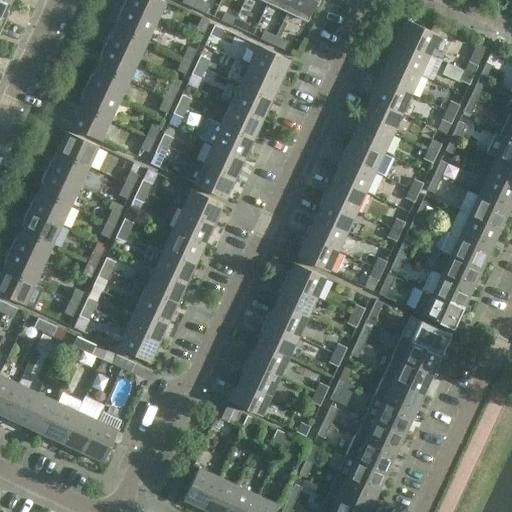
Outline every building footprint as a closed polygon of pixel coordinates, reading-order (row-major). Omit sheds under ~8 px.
[(6,10),(10,2),(6,0),(0,0),(0,20),(3,22),(9,11),(6,10)] [(124,0),(122,6),(155,22),(165,1),(162,0),(124,0)] [(209,5),(198,0),(196,0),(193,7),(205,13),(209,5)] [(287,12),(292,0),(268,0),(267,3),(287,12)] [(292,0),(287,12),(307,21),(315,5),(317,6),(319,0),(292,0)] [(146,41),(155,22),(122,6),(116,17),(119,18),(115,27),(146,41)] [(232,26),(236,18),(224,12),(221,20),(232,26)] [(201,18),(201,19),(196,29),(204,33),(209,22),(201,18)] [(248,23),(236,18),(232,26),(245,31),(248,23)] [(406,20),(397,40),(429,55),(438,34),(406,20)] [(214,25),(209,35),(218,39),(223,29),(214,25)] [(137,61),(146,41),(115,27),(111,35),(109,34),(103,45),(137,61)] [(272,44),(276,36),(264,30),(260,38),(272,44)] [(438,77),(454,37),(442,32),(425,72),(438,77)] [(287,41),(276,36),(272,44),(284,49),(287,41)] [(420,74),(429,55),(397,40),(388,59),(420,74)] [(128,80),(137,61),(103,45),(98,56),(100,57),(97,66),(128,80)] [(258,45),(248,65),(280,80),(289,60),(258,45)] [(188,46),(182,58),(190,62),(196,50),(188,46)] [(200,55),(195,65),(204,69),(209,59),(200,55)] [(185,74),(190,62),(182,58),(177,70),(185,74)] [(411,94),(420,74),(388,59),(379,79),(411,94)] [(468,61),(464,70),(473,75),(477,65),(468,61)] [(493,65),(486,62),(479,77),(486,80),(493,65)] [(200,78),(204,69),(195,65),(191,74),(200,78)] [(271,100),(280,80),(248,65),(239,85),(271,100)] [(119,100),(128,80),(97,66),(93,74),(90,73),(85,84),(119,100)] [(469,84),(473,75),(464,70),(460,80),(469,84)] [(173,78),(164,97),(172,101),(181,81),(173,78)] [(402,113),(411,94),(379,79),(370,98),(402,113)] [(484,85),(477,82),(476,82),(470,96),(477,100),(484,85)] [(110,120),(119,100),(85,84),(80,95),(82,97),(78,105),(110,120)] [(262,119),(271,100),(239,85),(230,105),(262,119)] [(182,94),(177,104),(186,108),(191,98),(182,94)] [(470,114),(477,100),(470,96),(463,111),(470,114)] [(166,113),(172,101),(164,97),(158,109),(166,113)] [(392,133),(402,113),(370,98),(361,118),(392,133)] [(450,100),(446,110),(455,114),(459,104),(450,100)] [(177,127),(186,108),(177,104),(168,123),(177,127)] [(100,140),(110,120),(78,105),(69,125),(100,140)] [(253,139),(262,119),(230,105),(221,124),(253,139)] [(450,123),(455,114),(446,110),(441,119),(450,123)] [(511,116),(509,115),(500,134),(511,139),(511,116)] [(383,152),(392,133),(361,118),(351,138),(383,152)] [(465,124),(459,121),(458,121),(451,136),(459,139),(465,124)] [(151,124),(146,136),(154,140),(159,128),(151,124)] [(244,158),(253,139),(221,124),(212,144),(244,158)] [(66,131),(57,151),(88,166),(98,146),(66,131)] [(172,138),(164,134),(163,133),(159,143),(168,148),(172,138)] [(511,163),(511,139),(500,134),(496,133),(487,152),(496,156),(511,163)] [(148,152),(154,140),(146,136),(140,148),(148,152)] [(452,154),(459,139),(451,136),(444,150),(452,154)] [(374,172),(383,152),(351,138),(342,157),(374,172)] [(441,144),(440,143),(432,139),(428,149),(437,153),(441,144)] [(159,167),(168,148),(159,143),(150,163),(159,167)] [(234,178),(244,158),(212,144),(203,163),(234,178)] [(432,162),(437,153),(428,149),(423,158),(432,162)] [(79,186),(88,166),(57,151),(53,160),(50,159),(45,170),(79,186)] [(511,187),(511,163),(496,156),(487,176),(511,187)] [(365,192),(374,172),(342,157),(333,177),(365,192)] [(447,163),(441,160),(440,160),(433,175),(440,178),(447,163)] [(225,198),(234,178),(203,163),(193,183),(225,198)] [(70,205),(79,186),(45,170),(40,181),(42,182),(38,191),(70,205)] [(130,171),(124,182),(132,186),(138,175),(130,171)] [(434,193),(440,178),(433,175),(426,189),(434,193)] [(508,209),(511,200),(511,187),(487,176),(478,196),(508,209)] [(356,211),(365,192),(333,177),(324,196),(356,211)] [(142,179),(138,189),(147,193),(151,183),(142,179)] [(414,179),(409,188),(418,192),(423,183),(414,179)] [(127,198),(132,186),(124,182),(119,195),(127,198)] [(414,202),(418,192),(409,188),(405,197),(414,202)] [(142,202),(147,193),(138,189),(133,198),(142,202)] [(222,204),(191,189),(181,209),(213,224),(222,204)] [(61,225),(70,205),(38,191),(35,199),(32,198),(27,209),(61,225)] [(498,229),(508,209),(478,196),(469,191),(459,211),(498,229)] [(347,231),(356,211),(324,196),(315,216),(347,231)] [(429,203),(421,200),(415,214),(422,218),(429,203)] [(52,244),(61,225),(27,209),(22,220),(24,221),(20,230),(52,244)] [(204,243),(213,224),(181,209),(172,229),(204,243)] [(112,210),(106,221),(114,225),(119,214),(112,210)] [(489,249),(498,229),(459,211),(450,231),(489,249)] [(415,232),(422,218),(415,214),(408,229),(415,232)] [(338,250),(347,231),(315,216),(306,236),(338,250)] [(133,223),(125,219),(124,218),(119,228),(129,232),(133,223)] [(395,218),(391,227),(400,231),(405,222),(395,218)] [(108,238),(114,225),(106,221),(100,234),(108,238)] [(396,241),(400,231),(391,227),(387,237),(396,241)] [(124,242),(129,232),(119,228),(115,237),(124,242)] [(195,263),(204,243),(172,229),(163,248),(195,263)] [(43,264),(52,244),(20,230),(16,238),(14,237),(9,248),(43,264)] [(480,269),(489,249),(450,231),(441,251),(450,255),(480,269)] [(328,270),(338,250),(306,236),(296,256),(328,270)] [(411,242),(404,239),(403,239),(396,254),(404,257),(411,242)] [(34,284),(43,264),(9,248),(4,259),(6,260),(2,269),(34,284)] [(186,283),(195,263),(163,248),(154,268),(186,283)] [(93,249),(88,261),(96,265),(101,253),(93,249)] [(397,272),(404,257),(396,254),(390,268),(397,272)] [(471,288),(480,269),(450,255),(441,275),(471,288)] [(115,262),(106,258),(106,257),(101,267),(110,271),(115,262)] [(377,257),(373,266),(382,271),(386,261),(377,257)] [(90,277),(96,265),(88,261),(82,273),(90,277)] [(293,262),(284,282),(316,297),(325,277),(293,262)] [(378,280),(382,271),(373,266),(368,276),(378,280)] [(101,291),(110,271),(101,267),(92,287),(101,291)] [(177,302),(186,283),(154,268),(145,287),(177,302)] [(0,292),(24,304),(34,284),(2,269),(0,273),(0,292)] [(462,308),(471,288),(441,275),(432,270),(423,289),(462,308)] [(394,277),(387,274),(377,295),(385,298),(394,277)] [(307,317),(316,297),(284,282),(275,302),(307,317)] [(167,322),(177,302),(145,287),(136,307),(167,322)] [(75,288),(70,300),(78,304),(83,292),(75,288)] [(452,329),(462,308),(423,289),(413,310),(452,329)] [(97,301),(88,297),(87,297),(83,306),(92,310),(97,301)] [(72,316),(78,304),(70,300),(64,312),(72,316)] [(298,336),(307,317),(275,302),(266,321),(298,336)] [(17,308),(8,304),(4,313),(13,317),(17,308)] [(355,304),(351,313),(360,318),(365,308),(355,304)] [(366,320),(373,323),(380,308),(373,305),(366,320)] [(88,320),(92,310),(83,306),(79,316),(88,320)] [(158,341),(167,322),(136,307),(127,326),(158,341)] [(356,327),(360,318),(351,313),(347,323),(356,327)] [(401,336),(410,340),(440,354),(450,334),(410,316),(401,336)] [(43,331),(47,322),(38,318),(33,327),(43,331)] [(289,356),(298,336),(266,321),(257,341),(289,356)] [(57,327),(47,322),(43,331),(52,336),(57,327)] [(364,324),(357,339),(364,342),(371,328),(364,324)] [(149,361),(158,341),(127,326),(117,347),(149,361)] [(82,349),(86,340),(77,336),(72,345),(82,349)] [(431,374),(440,354),(410,340),(401,336),(391,355),(431,374)] [(357,357),(364,342),(357,339),(350,354),(357,357)] [(96,345),(86,340),(82,349),(91,354),(96,345)] [(279,375),(289,356),(257,341),(248,361),(279,375)] [(342,357),(346,347),(337,343),(333,352),(342,357)] [(337,366),(342,357),(333,352),(328,362),(337,366)] [(121,368),(125,359),(116,354),(112,363),(121,368)] [(422,394),(431,374),(391,355),(382,375),(422,394)] [(135,363),(125,359),(121,368),(131,372),(135,363)] [(270,395),(279,375),(248,361),(239,380),(270,395)] [(352,367),(345,364),(338,379),(346,382),(352,367)] [(0,413),(4,415),(18,384),(0,374),(0,413)] [(413,413),(422,394),(382,375),(373,395),(413,413)] [(339,397),(346,382),(338,379),(331,393),(339,397)] [(261,415),(270,395),(239,380),(229,400),(261,415)] [(319,382),(315,392),(324,396),(328,386),(319,382)] [(23,424),(38,393),(18,384),(4,415),(23,424)] [(319,405),(324,396),(315,392),(310,401),(319,405)] [(43,433),(57,402),(38,393),(23,424),(43,433)] [(62,443),(77,411),(81,402),(62,393),(57,402),(43,433),(62,443)] [(404,433),(413,413),(373,395),(364,415),(404,433)] [(82,452),(97,420),(102,409),(103,405),(84,396),(81,402),(77,411),(62,443),(82,452)] [(330,405),(323,420),(331,423),(337,409),(330,405)] [(234,424),(240,412),(227,406),(221,418),(234,424)] [(102,409),(97,420),(82,452),(102,461),(117,429),(121,420),(102,411),(103,409),(102,409)] [(247,438),(255,420),(256,419),(247,415),(238,434),(247,438)] [(394,453),(404,433),(364,415),(355,434),(394,453)] [(324,438),(331,423),(323,420),(316,435),(324,438)] [(310,426),(309,426),(301,422),(296,431),(305,436),(310,426)] [(282,442),(286,433),(276,429),(272,438),(282,442)] [(295,438),(286,433),(282,442),(291,447),(295,438)] [(385,472),(394,453),(355,434),(346,454),(385,472)] [(319,448),(313,445),(312,444),(305,459),(312,462),(319,448)] [(376,492),(385,472),(346,454),(336,474),(376,492)] [(305,477),(312,462),(305,459),(298,474),(305,477)] [(203,508),(218,476),(198,467),(183,499),(203,508)] [(367,511),(376,492),(336,474),(327,493),(367,511)] [(211,511),(225,511),(238,486),(218,476),(203,508),(211,511)] [(301,487),(294,483),(287,498),(294,501),(301,487)] [(249,511),(257,495),(238,486),(225,511),(249,511)] [(366,511),(367,511),(327,493),(318,511),(366,511)] [(273,511),(278,504),(257,495),(249,511),(273,511)] [(289,511),(294,501),(287,498),(280,511),(289,511)]
